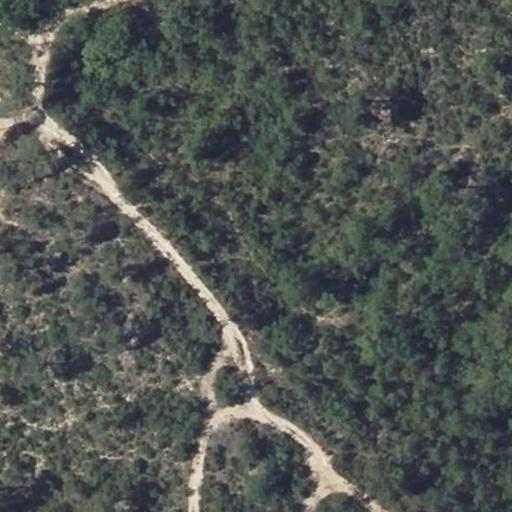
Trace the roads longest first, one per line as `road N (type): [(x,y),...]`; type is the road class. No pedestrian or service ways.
road 1 (track): [(379,511),(280,427),(251,414),(241,367),(208,301),(75,151),(0,94)]
road 2 (track): [(0,120),(23,108),(60,23),(98,0)]
road 3 (track): [(251,414),(230,411),(210,426),(197,455),(195,511)]
